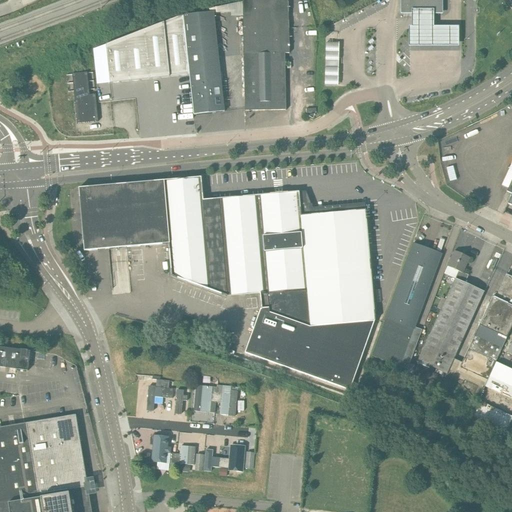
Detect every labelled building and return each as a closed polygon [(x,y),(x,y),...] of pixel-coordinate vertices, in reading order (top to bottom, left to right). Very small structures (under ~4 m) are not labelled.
[(242,0),(243,30),(289,30),(288,0),(242,0)] [(441,0),(402,0),(402,14),(411,13),(433,13),(441,13),(441,0)] [(214,13),(183,16),(190,75),(194,115),(225,112),(214,13)] [(411,25),(407,25),(407,46),(458,46),(458,26),(433,26),(433,13),(411,13),(411,25)] [(112,83),(190,75),(183,16),(164,23),(108,45),(112,83)] [(244,54),(285,54),(290,54),(289,30),(243,30),(244,54)] [(326,43),(325,86),(338,86),(339,43),(326,43)] [(286,111),(285,54),(244,54),(245,111),(286,111)] [(75,101),(77,124),(98,121),(96,121),(95,111),(97,111),(95,95),(89,95),(87,73),(72,74),(75,98),(80,98),(80,101),(75,101)] [(203,201),(201,178),(79,189),(84,251),(169,244),(172,276),(227,296),(260,293),(262,309),(263,308),(263,311),(261,310),(246,352),(349,390),(374,321),(365,211),(306,216),(305,208),(300,209),(298,193),(203,201)] [(415,327),(442,255),(413,244),(386,320),(414,330),(415,327)] [(447,375),(454,359),(484,292),(465,283),(468,276),(463,273),(469,258),(454,251),(447,267),(458,272),(418,361),(447,375)] [(454,359),(447,375),(446,377),(462,385),(464,380),(479,386),(472,400),(477,402),(482,391),(511,326),(511,277),(510,276),(499,299),(496,298),(495,298),(492,297),(462,363),(454,359)] [(400,367),(407,370),(422,330),(415,327),(414,330),(386,320),(372,357),(400,367)] [(0,347),(0,367),(28,371),(30,352),(0,347)] [(491,378),(511,387),(511,370),(496,363),(489,377),(491,378)] [(511,398),(511,387),(491,378),(487,387),(511,398)] [(212,388),(197,386),(195,411),(209,413),(212,388)] [(158,408),(160,388),(147,387),(145,406),(158,408)] [(181,414),(182,391),(175,390),(174,413),(181,414)] [(235,417),(236,392),(225,392),(224,417),(235,417)] [(502,424),(506,414),(481,402),(476,411),(502,424)] [(76,416),(0,428),(0,511),(91,511),(77,420),(76,416)] [(164,462),(166,437),(156,436),(153,461),(164,462)] [(241,469),(243,446),(232,445),(230,468),(241,469)] [(192,464),(193,448),(183,447),(182,464),(192,464)] [(214,469),(216,452),(207,451),(205,468),(214,469)] [(247,452),(245,469),(253,470),(255,453),(247,452)] [(148,469),(150,454),(141,453),(140,469),(148,469)] [(196,454),(195,471),(203,472),(204,455),(196,454)]
